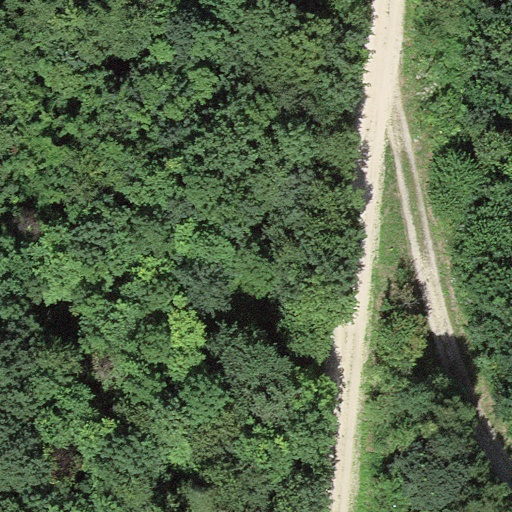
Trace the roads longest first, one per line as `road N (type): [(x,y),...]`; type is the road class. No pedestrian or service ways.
road 1 (track): [(384,0),(358,165),(324,511)]
road 2 (track): [(511,491),(448,390),(376,81)]
